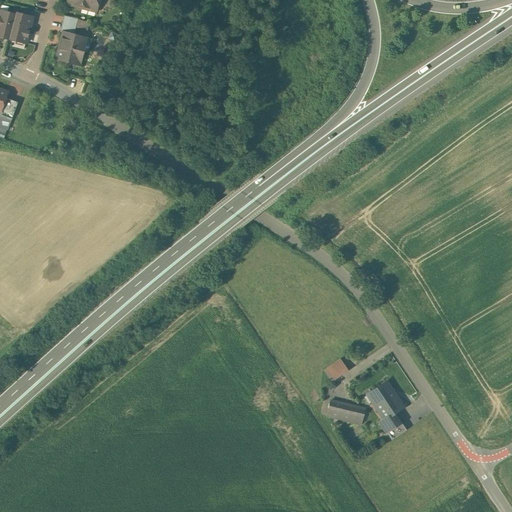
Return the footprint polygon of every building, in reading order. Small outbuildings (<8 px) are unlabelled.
[(67,0),(66,4),(73,5),(75,4),(96,9),(97,3),(100,2),(100,0),(67,0)] [(12,13),(0,10),(0,36),(9,39),(16,12),(13,12),(12,13)] [(32,17),(16,12),(9,39),(13,40),(25,43),(32,17)] [(77,19),(64,15),(59,32),(63,33),(63,32),(73,35),(77,19)] [(73,35),(63,32),(63,33),(56,58),(79,64),(85,38),(73,35)] [(17,102),(5,97),(0,110),(0,114),(11,119),(17,102)] [(342,356),(326,369),(335,381),(351,368),(342,356)] [(385,382),(367,394),(383,418),(384,419),(394,412),(402,407),(385,382)] [(364,409),(344,404),(343,405),(336,403),(334,412),(353,417),(352,421),(360,423),(364,409)] [(394,412),(384,419),(383,418),(379,421),(386,432),(401,422),(394,412)]
